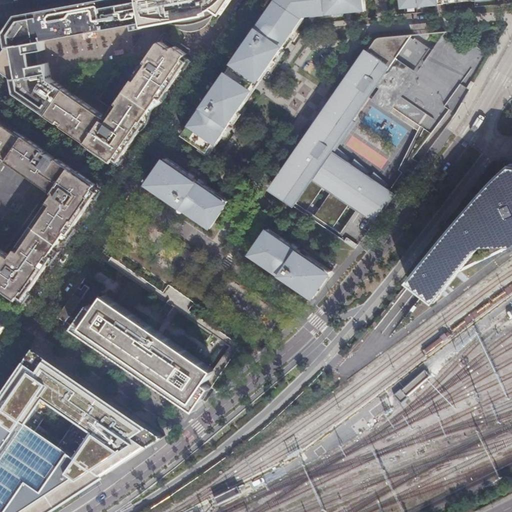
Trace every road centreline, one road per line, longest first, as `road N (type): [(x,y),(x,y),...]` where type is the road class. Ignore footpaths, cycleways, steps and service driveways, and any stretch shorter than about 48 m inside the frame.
road 1 (residential): [(511,56),(462,138),(316,323)]
road 2 (residential): [(124,190),(316,323)]
road 3 (residential): [(255,0),(124,190)]
road 4 (residential): [(29,327),(186,434)]
road 5 (residential): [(316,323),(186,434)]
road 6 (residential): [(124,190),(29,327)]
road 7 (residential): [(0,105),(124,190)]
road 8 (residential): [(186,434),(84,511)]
